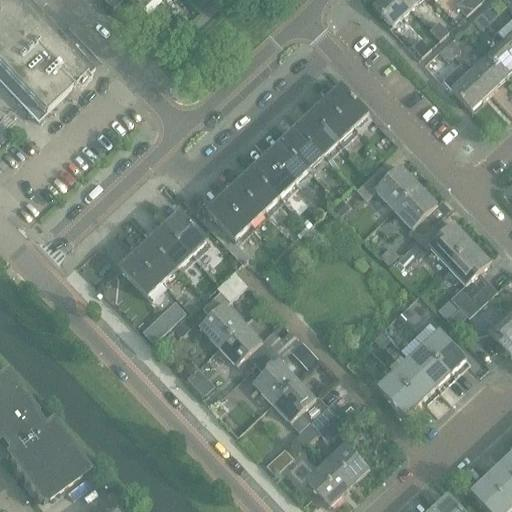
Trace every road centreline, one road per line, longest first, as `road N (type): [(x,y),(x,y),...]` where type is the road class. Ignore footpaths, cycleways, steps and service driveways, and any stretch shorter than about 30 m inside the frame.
road 1 (unclassified): [(260,511),(33,272)]
road 2 (residential): [(423,468),(230,253)]
road 3 (residential): [(467,195),(300,21)]
road 4 (residential): [(33,272),(182,132)]
road 5 (residential): [(182,132),(61,0)]
road 6 (residential): [(182,132),(300,21)]
